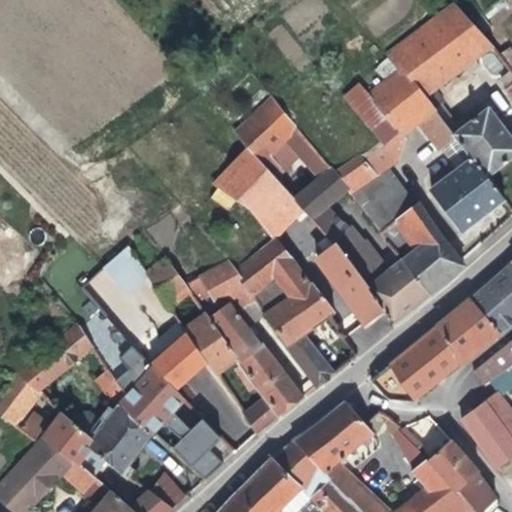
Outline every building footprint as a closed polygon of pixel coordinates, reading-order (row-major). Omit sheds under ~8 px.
[(454,0),(389,54),(402,70),(405,73),(407,72),(426,96),(475,57),(478,61),(482,58),(488,66),(498,58),(454,0)] [(405,73),(402,70),(372,93),(402,133),(420,119),(442,149),(450,143),(457,137),(454,133),(426,96),(407,72),(405,73)] [(511,80),(511,76),(507,70),(496,79),(503,87),(511,80)] [(511,80),(503,87),(501,89),(511,103),(511,80)] [(402,133),(372,93),(370,95),(362,84),(349,94),(386,141),(388,144),(402,133)] [(279,99),(239,131),(254,150),(265,163),(273,156),(293,140),(305,131),(279,99)] [(511,136),(489,106),(454,133),(457,137),(466,148),(488,177),(511,158),(511,136)] [(337,172),(305,131),(293,140),(325,181),(337,172)] [(386,141),(340,176),(353,194),(379,230),(418,201),(408,187),(404,190),(389,169),(401,161),(406,138),(402,133),(388,144),(386,141)] [(457,137),(450,143),(458,154),(466,148),(457,137)] [(505,199),(488,177),(466,148),(458,154),(466,163),(431,190),(463,232),(505,199)] [(254,150),(218,184),(251,208),(276,239),(308,215),(297,202),(265,163),(254,150)] [(273,156),(265,163),(297,202),(308,193),(273,156)] [(308,215),(334,245),(339,250),(355,237),(350,232),(331,210),(353,194),(340,176),(337,172),(325,181),(308,193),(297,202),(308,215)] [(464,264),(418,201),(379,230),(389,244),(396,238),(393,235),(401,228),(415,248),(399,259),(429,295),(464,264)] [(307,280),(276,239),(235,271),(233,272),(250,295),(259,288),(257,284),(273,272),(289,294),(307,280)] [(149,274),(147,270),(128,245),(112,264),(104,270),(126,294),(149,274)] [(339,250),(334,245),(316,258),(367,323),(384,310),(354,269),(346,258),(339,250)] [(374,280),(384,272),(371,255),(363,262),(372,273),(370,275),(374,280)] [(189,282),(167,256),(147,270),(149,274),(169,305),(190,291),(193,289),(189,282)] [(396,326),(429,295),(399,259),(384,272),(374,280),(370,275),(372,273),(363,262),(354,269),(384,310),(396,326)] [(235,271),(227,261),(203,274),(211,290),(210,296),(199,304),(205,314),(208,318),(230,302),(247,325),(263,313),(250,295),(233,272),(235,271)] [(499,333),(511,322),(511,270),(509,267),(471,299),(499,333)] [(211,290),(203,274),(189,282),(193,289),(190,291),(199,304),(210,296),(211,290)] [(331,313),(307,280),(289,294),(263,313),(319,387),(337,372),(304,333),(331,313)] [(461,364),(499,333),(471,299),(438,326),(461,364)] [(230,302),(208,318),(235,359),(238,364),(245,375),(250,372),(258,383),(266,395),(282,416),(305,398),(264,342),(261,343),(247,325),(230,302)] [(208,318),(205,314),(183,328),(214,373),(235,359),(208,318)] [(416,401),(461,364),(438,326),(373,379),(388,399),(416,401)] [(345,366),(357,357),(335,327),(322,336),(345,366)] [(93,348),(80,328),(20,379),(22,380),(40,394),(93,348)] [(171,412),(182,400),(161,378),(135,347),(123,359),(143,383),(128,400),(120,409),(119,411),(96,444),(90,453),(122,478),(146,441),(149,437),(160,425),(171,412)] [(511,366),(511,360),(504,348),(476,370),(485,384),(490,381),(511,366)] [(120,409),(128,400),(103,362),(89,372),(119,411),(120,409)] [(245,375),(238,364),(233,367),(249,389),(258,383),(250,372),(245,375)] [(511,383),(511,366),(490,381),(499,393),(511,383)] [(42,396),(40,394),(22,380),(0,409),(0,418),(15,431),(42,396)] [(497,468),(511,457),(511,410),(499,393),(463,419),(497,468)] [(258,436),(282,416),(266,395),(242,414),(258,436)] [(365,511),(476,511),(459,493),(457,495),(428,462),(426,460),(415,469),(412,471),(425,490),(391,511),(387,511),(338,460),(374,433),(345,400),(295,439),(365,511)] [(190,428),(201,418),(187,403),(176,413),(190,428)] [(185,441),(192,433),(171,412),(160,425),(185,441)] [(62,415),(45,438),(27,424),(20,434),(39,450),(45,443),(79,470),(90,453),(96,444),(62,415)] [(399,430),(400,426),(388,417),(384,422),(392,429),(390,433),(415,469),(426,460),(399,430)] [(210,451),(223,439),(202,419),(192,433),(210,451)] [(208,482),(225,466),(210,451),(192,433),(185,441),(175,452),(208,482)] [(365,511),(295,439),(279,451),(218,511),(283,511),(306,490),(326,511),(365,511)] [(459,493),(480,473),(450,440),(428,462),(457,495),(459,493)] [(39,450),(0,489),(0,499),(15,511),(29,511),(63,478),(85,496),(92,490),(110,503),(101,511),(135,511),(125,504),(118,498),(117,499),(79,470),(45,443),(39,450)] [(152,490),(162,498),(174,484),(165,474),(152,490)] [(176,509),(187,499),(174,484),(162,498),(176,509)] [(125,504),(135,511),(172,511),(176,509),(162,498),(152,490),(141,504),(131,496),(125,504)]
